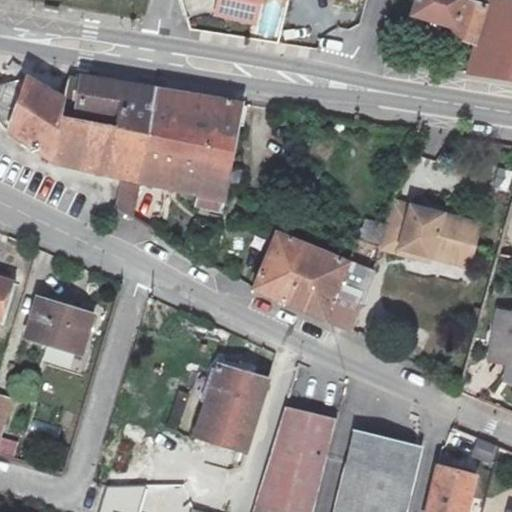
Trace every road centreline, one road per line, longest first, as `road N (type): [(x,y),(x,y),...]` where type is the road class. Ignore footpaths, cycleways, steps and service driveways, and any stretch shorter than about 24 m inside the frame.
road 1 (unclassified): [(511,434),(452,415),(342,356),(143,268)]
road 2 (residential): [(0,477),(61,491),(78,483),(143,268)]
road 3 (secondary): [(152,71),(310,95),(411,97)]
road 4 (secondary): [(357,79),(157,43)]
road 5 (secondary): [(157,43),(0,16)]
road 6 (unclassified): [(143,268),(0,204)]
road 7 (secondary): [(0,46),(152,71)]
